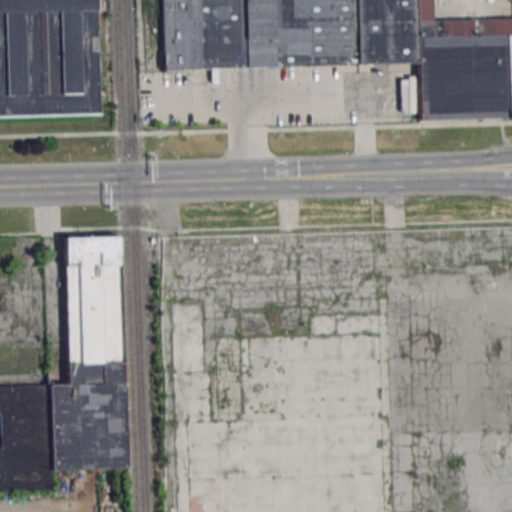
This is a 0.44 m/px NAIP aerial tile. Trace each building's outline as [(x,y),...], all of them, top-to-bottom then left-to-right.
[(0,0),(96,0),(99,116),(0,118),(0,0)] [(159,0),(161,72),(417,65),(416,37),(415,0),(159,0)] [(511,34),(416,37),(417,65),(418,120),(511,117),(511,34)] [(47,386),(49,471),(125,469),(117,237),(61,239),(66,385),(47,386)] [(47,386),(0,386),(0,491),(49,490),(49,471),(47,386)]
